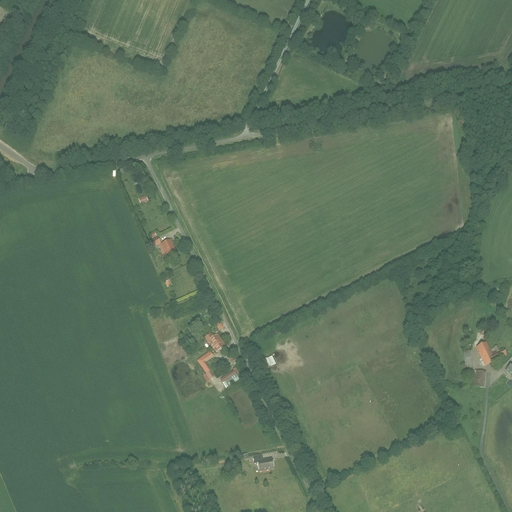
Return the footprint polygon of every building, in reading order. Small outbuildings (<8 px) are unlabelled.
[(147,196),(139,199),(141,205),(149,202),(147,196)] [(158,237),(152,240),(155,247),(161,244),(158,237)] [(171,240),(161,245),(168,261),(178,256),(171,240)] [(220,321),(215,323),(219,331),(224,328),(220,321)] [(210,334),(205,337),(209,344),(210,343),(216,352),(226,346),(218,334),(212,337),(210,334)] [(488,343),(478,348),(487,366),(497,361),(494,355),(488,343)] [(498,353),(494,355),(497,361),(508,356),(505,350),(501,351),(498,353)] [(235,351),(228,356),(231,361),(239,357),(235,351)] [(475,371),(472,351),(465,352),(466,366),(467,365),(468,371),(475,371)] [(214,357),(211,352),(198,361),(207,374),(203,377),(208,383),(214,378),(210,372),(212,371),(205,362),(214,357)] [(267,359),(262,361),(266,369),(275,365),(272,357),(267,359)] [(488,372),(476,371),(474,386),(486,388),(488,372)] [(234,372),(221,380),(227,388),(239,380),(234,372)] [(258,462),(263,461),(262,455),(253,457),(254,464),(258,464),(258,462)] [(260,472),(274,469),(272,460),(263,461),(258,462),(258,464),(260,472)]
